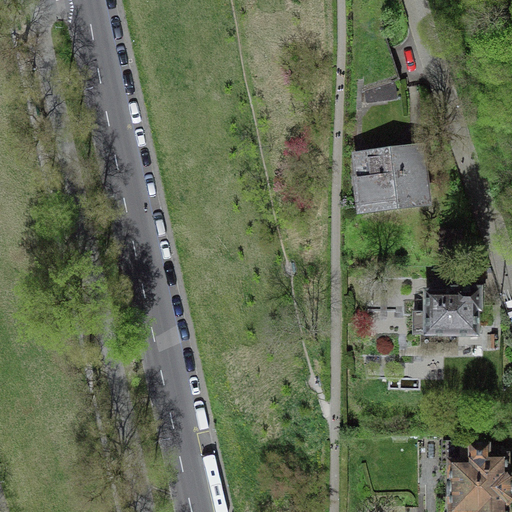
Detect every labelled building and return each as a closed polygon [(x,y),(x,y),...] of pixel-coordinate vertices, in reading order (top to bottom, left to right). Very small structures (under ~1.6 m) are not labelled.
[(350,50),(362,86),(367,84),(368,91),(395,88),(393,76),(398,74),(392,56),(386,38),(350,50)] [(369,151),(424,144),(409,92),(362,99),(369,151)] [(424,144),(369,151),(352,153),(355,176),(352,177),(356,215),(432,206),(428,170),(424,144)] [(438,230),(438,263),(461,263),(461,247),(461,230),(438,230)] [(456,281),(420,281),(420,295),(418,295),(418,307),(407,307),(407,332),(418,332),(418,334),(479,334),(479,308),(479,303),(481,303),(481,279),(456,279),(456,281)] [(442,464),(449,464),(450,510),(444,510),(443,511),(507,511),(507,505),(508,505),(508,504),(509,503),(509,502),(510,501),(511,500),(511,490),(511,478),(510,478),(509,477),(508,476),(508,475),(508,474),(507,474),(507,457),(489,457),(489,446),(463,446),(463,442),(442,442),(442,464)]
